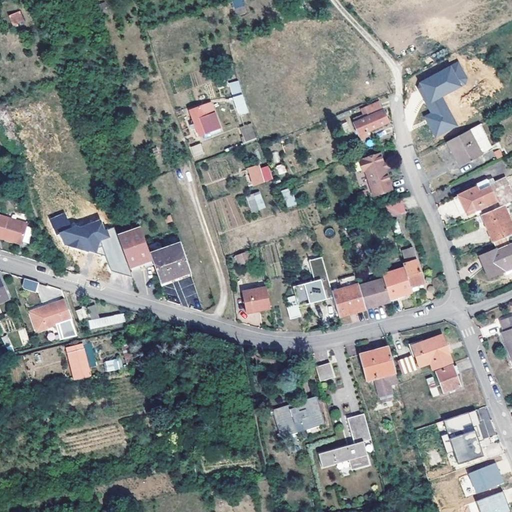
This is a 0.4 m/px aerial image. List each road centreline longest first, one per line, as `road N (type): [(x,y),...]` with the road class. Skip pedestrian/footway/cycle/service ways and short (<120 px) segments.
road 1 (residential): [(455,311),(283,343),(0,260)]
road 2 (residential): [(398,95),(408,159),(455,311)]
road 3 (residential): [(461,316),(511,446)]
